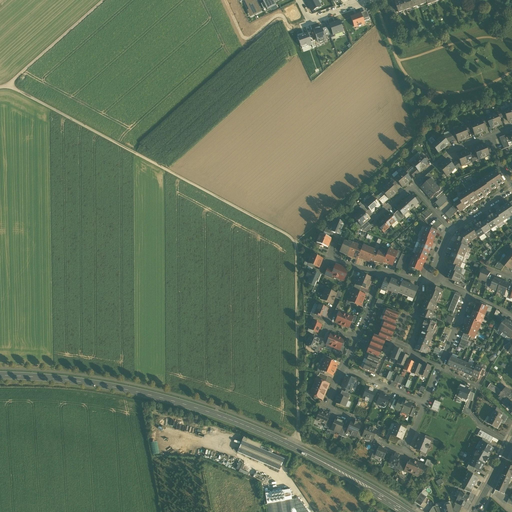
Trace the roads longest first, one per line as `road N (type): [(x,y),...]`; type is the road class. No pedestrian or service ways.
road 1 (tertiary): [(0,378),(59,379),(183,403),(295,447),(406,511)]
road 2 (track): [(7,84),(295,241)]
road 3 (track): [(295,241),(295,447)]
road 4 (track): [(7,84),(104,0)]
road 5 (residential): [(440,367),(470,295),(427,277)]
